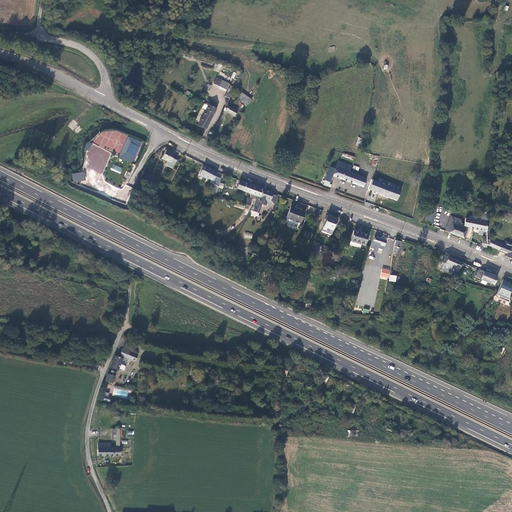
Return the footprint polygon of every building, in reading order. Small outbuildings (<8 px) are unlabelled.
[(226,89),(229,83),(221,79),(217,77),(214,83),(226,89)] [(224,95),(230,98),(234,91),(228,88),(224,95)] [(216,109),(213,108),(208,105),(198,125),(205,128),(216,109)] [(238,110),(228,105),(225,111),(234,117),(238,110)] [(141,142),(128,136),(118,157),(131,163),(141,142)] [(97,167),(104,170),(111,152),(87,142),(84,149),(90,152),(87,160),(98,165),(97,167)] [(167,150),(162,158),(168,161),(166,164),(173,167),(179,156),(167,150)] [(339,160),(351,165),(353,161),(351,159),(352,157),(342,153),(339,160)] [(338,161),(335,169),(333,176),(363,187),(367,179),(356,175),(349,172),(352,166),(338,161)] [(213,170),(206,166),(204,171),(202,170),(199,175),(208,180),(209,179),(212,180),(210,183),(219,187),(221,179),(216,176),(217,173),(213,170)] [(359,168),(354,166),(354,167),(352,167),(352,166),(349,172),(356,175),(359,168)] [(330,167),(325,180),(330,182),(333,176),(335,169),(330,167)] [(73,182),(86,180),(85,172),(72,174),(73,182)] [(388,186),(389,183),(391,179),(375,173),(372,180),(388,186)] [(369,189),(397,200),(401,188),(389,183),(388,186),(372,180),(369,189)] [(243,191),(246,183),(239,181),(236,188),(243,191)] [(262,189),(246,183),(243,191),(251,194),(250,197),(256,199),(257,197),(260,198),(262,189)] [(274,193),(262,189),(260,198),(257,197),(256,199),(254,205),(253,207),(258,209),(260,206),(262,207),(263,205),(267,206),(268,202),(270,203),(274,193)] [(430,198),(424,220),(432,222),(438,200),(430,198)] [(245,205),(253,207),(254,205),(251,204),(252,201),(247,199),(245,205)] [(305,212),(291,207),(287,219),(301,224),(305,212)] [(338,219),(328,216),(323,231),(332,235),(338,219)] [(445,231),(448,232),(454,217),(451,216),(445,231)] [(463,226),(465,221),(461,220),(454,217),(448,232),(464,238),(467,227),(463,226)] [(475,219),(475,220),(465,218),(465,221),(463,226),(467,227),(486,231),(486,221),(480,220),(475,219)] [(369,235),(354,231),(350,244),(360,248),(362,245),(365,246),(369,235)] [(375,237),(371,247),(378,250),(378,248),(380,245),(384,247),(386,241),(375,237)] [(487,244),(487,245),(508,253),(506,256),(511,258),(511,243),(505,240),(503,245),(491,240),(489,245),(487,244)] [(463,262),(445,255),(442,262),(444,263),(441,270),(457,276),(463,262)] [(389,270),(382,269),(380,276),(388,278),(389,270)] [(498,277),(479,269),(476,277),(494,284),(498,277)] [(497,293),(495,297),(509,303),(509,295),(511,287),(511,283),(509,282),(508,284),(506,283),(507,281),(503,280),(497,293)] [(466,285),(456,282),(454,288),(464,291),(466,285)] [(116,356),(111,367),(119,371),(124,358),(135,362),(138,355),(131,352),(132,347),(125,344),(119,357),(116,356)] [(109,374),(106,382),(113,384),(115,376),(109,374)] [(120,446),(120,438),(120,431),(113,430),(112,441),(116,441),(117,446),(120,446)] [(98,456),(119,456),(120,448),(110,447),(110,445),(98,445),(98,456)]
